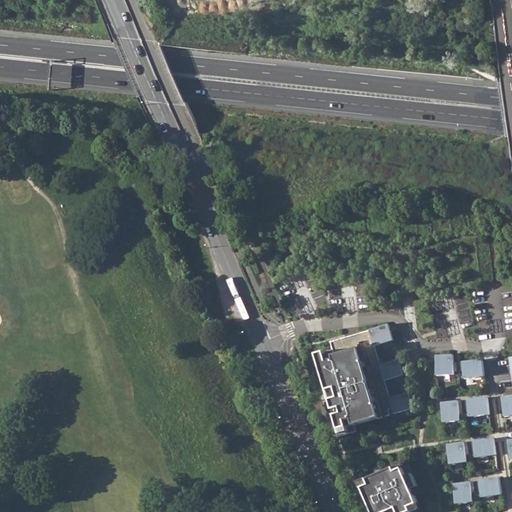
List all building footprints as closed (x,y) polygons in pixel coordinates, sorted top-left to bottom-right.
[(386,417),(360,333),(329,343),(331,351),(313,357),(318,373),(322,372),(328,392),(337,389),(340,398),(331,401),(337,421),(334,422),(339,438),(358,432),(356,426),(386,417)] [(452,374),(451,354),(436,356),(437,375),(452,374)] [(511,357),(511,368),(511,395),(503,397),(506,416),(511,415),(511,357)] [(483,359),(463,361),(465,378),(485,376),(483,359)] [(391,396),(395,413),(415,408),(411,391),(391,396)] [(488,397),(468,399),(470,416),(489,414),(488,397)] [(458,400),(441,402),(443,422),(460,420),(458,400)] [(493,438),(474,440),(476,457),(496,454),(493,438)] [(467,462),(464,442),(447,444),(449,464),(467,462)] [(366,480),(365,478),(357,482),(369,501),(373,511),(412,511),(413,511),(411,507),(419,504),(413,489),(419,487),(408,462),(366,480)] [(499,477),(480,480),(482,497),(501,494),(499,477)] [(472,501),(470,481),(453,484),(456,503),(472,501)]
